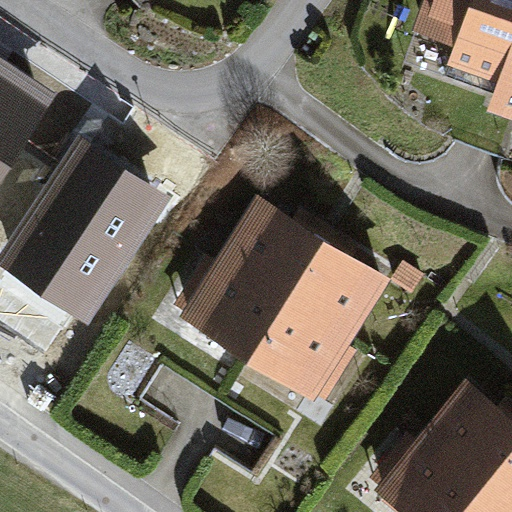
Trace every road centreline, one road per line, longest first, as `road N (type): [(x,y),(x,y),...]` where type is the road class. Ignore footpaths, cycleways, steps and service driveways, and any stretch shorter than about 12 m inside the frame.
road 1 (residential): [(8,0),(137,86),(206,87),(260,58),(296,0)]
road 2 (residential): [(140,511),(0,408)]
